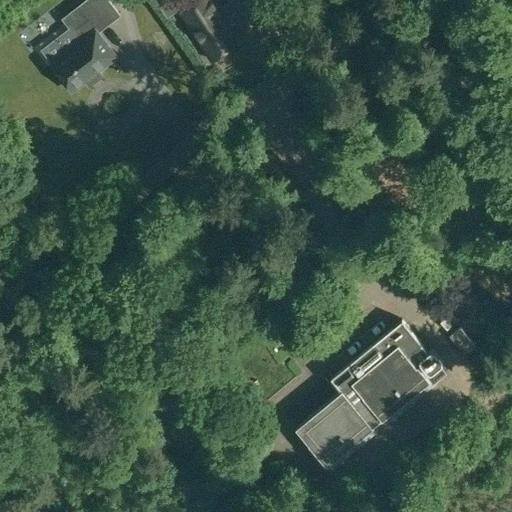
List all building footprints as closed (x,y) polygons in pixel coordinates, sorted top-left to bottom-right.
[(71,28),(43,49),(53,62),(52,63),(72,90),(85,79),(100,68),(111,59),(116,56),(96,30),(98,29),(99,30),(120,15),(108,0),(86,0),(80,5),(63,18),(71,28)] [(212,58),(226,50),(241,40),(230,23),(220,7),(215,0),(192,0),(180,8),(212,58)] [(231,0),(220,7),(230,23),(243,14),(247,20),(269,7),(264,0),(231,0)] [(431,348),(429,350),(403,317),(331,376),(341,388),(296,425),(327,463),(373,424),(374,424),(382,417),(382,418),(430,378),(425,372),(428,370),(429,371),(430,371),(431,371),(442,362),(442,361),(442,360),(442,359),(433,348),(432,348),(431,348)] [(450,335),(465,353),(475,345),(460,326),(450,335)]
